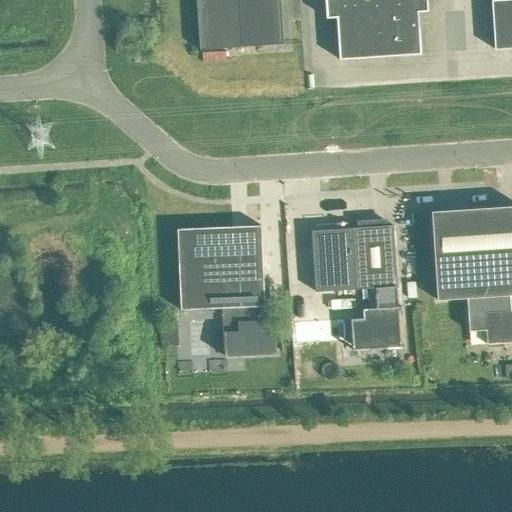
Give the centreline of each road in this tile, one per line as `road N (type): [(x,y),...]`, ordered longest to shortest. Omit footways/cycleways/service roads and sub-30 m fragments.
road 1 (track): [(511,426),(0,446)]
road 2 (residential): [(89,82),(185,166),(221,172),(511,153)]
